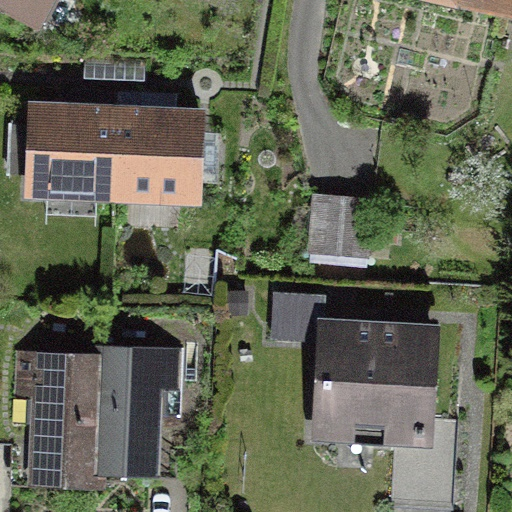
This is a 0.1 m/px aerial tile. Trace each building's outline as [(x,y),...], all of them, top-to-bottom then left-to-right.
[(32,107),(29,193),(112,196),(117,90),(92,89),(91,110),(32,107)] [(144,91),(117,90),(112,196),(196,200),(200,115),(143,112),(144,91)] [(367,257),(372,200),(314,195),(309,252),(367,257)] [(428,417),(432,334),(323,328),(325,298),(275,295),(273,333),(323,336),(318,431),(394,435),(391,496),(454,499),(458,419),(428,417)] [(96,459),(100,354),(101,344),(87,344),(87,355),(91,356),(91,363),(41,361),(41,351),(16,350),(14,423),(36,423),(34,471),(96,473),(96,459)] [(180,414),(183,348),(157,347),(156,356),(100,354),(96,459),(154,461),(156,413),(180,414)]
